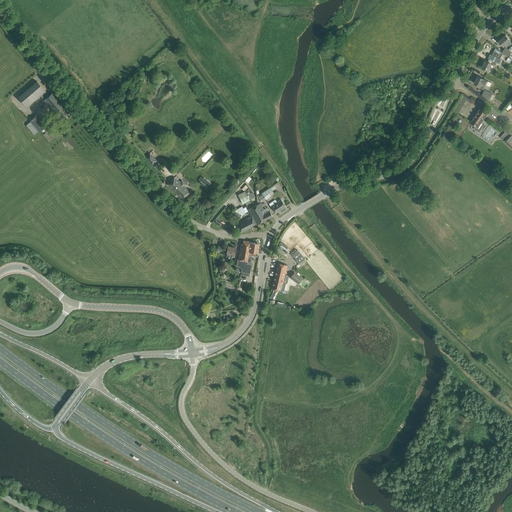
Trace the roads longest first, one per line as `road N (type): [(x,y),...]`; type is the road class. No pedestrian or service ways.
road 1 (unclassified): [(270,237),(227,236),(174,211),(0,4)]
road 2 (trunk): [(260,511),(145,451),(0,348)]
road 3 (tertiary): [(295,211),(408,163),(489,23)]
road 4 (trunk): [(0,361),(140,459),(236,511)]
road 5 (track): [(511,398),(435,326),(336,209)]
road 6 (trunk): [(277,511),(89,381)]
road 7 (unclassified): [(191,355),(181,398),(185,420),(240,477),(311,511)]
road 8 (trunk): [(55,427),(67,442),(217,511)]
road 9 (tertiary): [(71,302),(161,311),(180,324),(191,350)]
